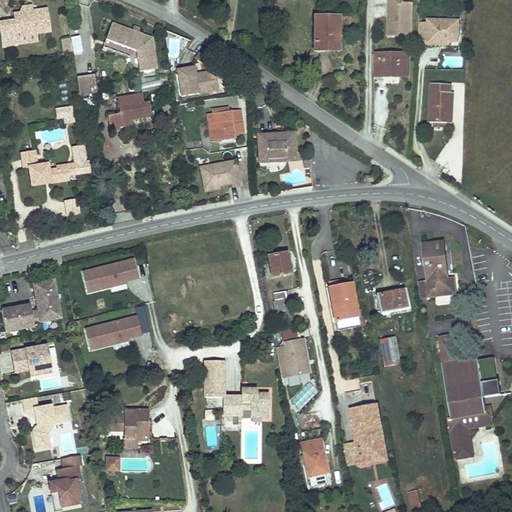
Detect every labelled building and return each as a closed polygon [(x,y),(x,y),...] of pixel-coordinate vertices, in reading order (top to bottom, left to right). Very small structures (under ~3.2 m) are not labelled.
[(411,37),(412,3),(404,3),(403,0),(389,0),(389,3),(391,3),(391,18),(388,18),(388,37),(411,37)] [(20,14),(14,14),(15,21),(0,23),(0,28),(3,45),(18,43),(17,36),(35,34),(49,31),(46,10),(31,12),(31,6),(22,8),(20,14)] [(339,19),(339,16),(315,16),(314,51),(325,52),(325,45),(339,46),(339,19)] [(459,22),(420,22),(420,44),(459,45),(459,22)] [(133,32),(112,24),(106,41),(136,52),(139,72),(157,69),(151,39),(137,34),(133,32)] [(35,34),(17,36),(18,43),(19,44),(36,42),(35,34)] [(70,38),(72,53),(83,51),(80,36),(70,38)] [(70,38),(62,39),(64,54),(72,53),(70,38)] [(408,77),(408,54),(376,54),(376,55),(376,62),(376,77),(384,77),(384,75),(387,75),(387,77),(408,77)] [(196,66),(178,69),(183,96),(220,89),(218,78),(206,71),(197,73),(196,66)] [(93,75),(76,77),(79,96),(96,93),(93,75)] [(452,124),(453,93),(450,93),(450,85),(432,84),(430,123),(433,123),(448,124),(452,124)] [(142,95),(116,99),(119,115),(106,117),(108,132),(120,131),(119,128),(132,126),(131,122),(151,119),(149,103),(143,104),(142,95)] [(229,104),(213,107),(214,112),(229,110),(229,104)] [(71,121),(68,106),(53,108),(54,117),(61,116),(64,115),(65,122),(71,121)] [(214,112),(205,114),(210,142),(234,139),(233,134),(242,132),(239,109),(229,110),(214,112)] [(296,154),(293,132),(263,136),(264,142),(257,143),(259,159),(268,157),(269,166),(278,164),(277,161),(289,159),(288,155),(296,154)] [(69,179),(68,174),(90,170),(88,159),(84,160),(81,144),(71,146),(73,162),(55,165),(56,168),(48,169),(47,163),(35,165),(32,151),(18,154),(20,167),(26,166),(30,186),(43,184),(43,180),(50,179),(50,183),(69,179)] [(277,161),(278,164),(298,162),(296,154),(288,155),(289,159),(277,161)] [(268,157),(259,159),(261,167),(269,166),(268,157)] [(236,160),(200,168),(205,189),(219,186),(232,184),(232,187),(241,185),(236,160)] [(79,213),(76,198),(64,201),(66,215),(79,213)] [(456,294),(454,278),(447,279),(443,242),(423,244),(427,282),(425,282),(427,297),(456,294)] [(287,253),(269,256),(272,277),(290,274),(287,253)] [(132,259),(80,272),(86,294),(127,284),(126,281),(137,279),(132,259)] [(38,321),(59,317),(56,300),(54,293),(52,279),(31,283),(36,311),(37,317),(31,318),(29,311),(28,304),(5,308),(0,308),(0,313),(3,331),(39,325),(38,321)] [(427,297),(425,282),(418,283),(421,298),(427,297)] [(351,283),(341,285),(342,291),(352,289),(351,283)] [(341,285),(328,287),(335,323),(358,318),(352,289),(342,291),(341,285)] [(405,291),(376,296),(379,315),(389,313),(408,310),(405,291)] [(291,307),(285,308),(283,302),(290,300),(288,292),(274,295),(276,303),(278,303),(280,315),(285,313),(292,312),(291,307)] [(283,302),(285,308),(291,307),(296,306),(294,300),(290,300),(283,302)] [(134,317),(85,328),(90,350),(129,341),(129,339),(138,336),(134,317)] [(358,318),(335,323),(337,331),(359,326),(358,318)] [(454,335),(439,337),(443,362),(458,359),(454,335)] [(395,337),(379,340),(384,367),(399,365),(395,337)] [(302,339),(283,343),(283,347),(276,348),(281,378),(308,373),(302,339)] [(49,367),(45,344),(9,351),(13,372),(27,369),(31,368),(32,371),(49,367)] [(203,362),(204,398),(223,398),(223,395),(226,395),(225,362),(203,362)] [(442,367),(450,420),(447,420),(452,454),(465,452),(464,444),(470,443),(468,431),(493,427),(492,421),(485,415),(484,410),(483,401),(495,400),(493,385),(497,385),(493,362),(477,364),(474,362),(442,367)] [(361,392),(359,377),(339,380),(341,395),(361,392)] [(223,395),(223,398),(223,420),(242,419),(242,415),(242,409),(250,409),(250,415),(250,416),(268,417),(270,394),(258,393),(257,388),(249,388),(249,395),(242,395),(226,395),(223,395)] [(58,392),(59,402),(70,400),(68,390),(58,392)] [(34,396),(20,399),(22,413),(32,418),(33,418),(35,425),(34,426),(31,430),(34,449),(48,446),(46,436),(46,433),(53,423),(68,420),(65,404),(50,407),(50,404),(36,407),(34,396)] [(386,453),(377,404),(352,409),(358,442),(355,443),(359,461),(359,463),(363,466),(369,465),(372,461),(371,456),(386,453)] [(146,409),(124,409),(124,415),(124,419),(119,419),(119,415),(110,415),(110,429),(123,429),(123,432),(132,432),(132,436),(146,436),(146,409)] [(56,434),(46,436),(48,446),(58,445),(56,434)] [(132,436),(123,436),(123,439),(123,446),(132,446),(132,436)] [(328,473),(325,460),(324,460),(323,458),(325,457),(321,439),(300,443),(302,453),(307,477),(308,477),(310,487),(326,484),(324,474),(328,473)] [(359,461),(355,443),(347,444),(350,462),(359,461)] [(453,461),(472,458),(470,443),(464,444),(465,452),(452,454),(453,461)] [(57,492),(60,506),(79,503),(75,480),(78,479),(76,466),(80,465),(78,455),(60,458),(62,468),(60,468),(61,477),(59,480),(57,480),(47,482),(50,494),(57,492)] [(119,471),(119,458),(106,458),(106,470),(119,471)] [(380,478),(390,477),(389,466),(379,467),(380,478)] [(60,506),(57,492),(50,494),(53,511),(61,510),(60,506)] [(422,511),(418,492),(409,494),(412,511),(422,511)] [(15,495),(8,496),(9,504),(16,502),(15,495)]
